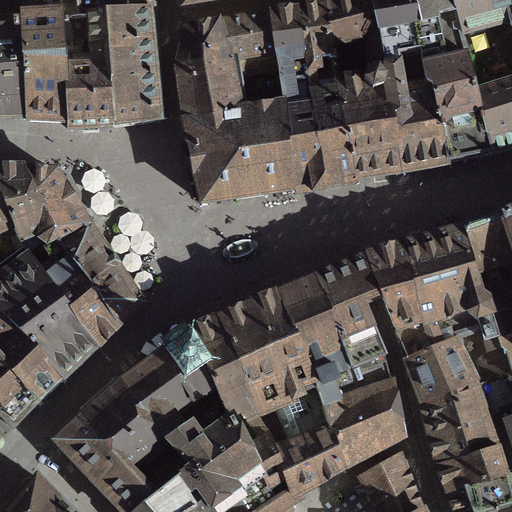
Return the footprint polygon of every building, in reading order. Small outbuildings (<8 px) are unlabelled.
[(0,0),(0,120),(23,120),(18,20),(16,0),(0,0)] [(60,0),(16,0),(18,20),(23,120),(66,122),(68,121),(67,70),(64,22),(64,20),(62,20),(61,2),(60,0)] [(60,0),(61,2),(62,20),(64,20),(64,22),(87,20),(87,18),(150,11),(149,0),(148,0),(60,0)] [(332,59),(379,49),(369,0),(355,0),(324,9),(332,59)] [(401,70),(423,67),(408,0),(369,0),(379,49),(382,72),(401,70)] [(429,66),(432,81),(470,72),(463,47),(451,0),(408,0),(423,67),(429,66)] [(511,0),(451,0),(463,47),(511,34),(511,0)] [(310,93),(310,92),(326,90),(322,68),(333,66),(332,59),(324,9),(297,13),(310,93)] [(150,11),(87,18),(87,20),(89,45),(103,44),(108,62),(112,129),(159,122),(150,11)] [(285,115),(313,111),(313,110),(310,92),(310,93),(297,13),(270,16),(277,63),(284,106),(285,115)] [(231,71),(277,63),(270,16),(219,24),(228,61),(230,61),(231,71)] [(67,70),(68,121),(66,122),(66,131),(70,131),(70,130),(112,129),(108,62),(103,44),(89,45),(87,20),(64,22),(67,70)] [(185,123),(182,123),(183,125),(238,114),(231,71),(230,61),(228,61),(219,24),(186,34),(177,68),(185,123)] [(511,34),(463,47),(470,72),(491,156),(511,149),(511,34)] [(333,66),(336,87),(326,90),(310,92),(313,110),(313,111),(326,188),(327,188),(327,186),(349,181),(353,180),(353,183),(355,182),(356,182),(356,180),(391,175),(396,174),(396,176),(400,175),(401,175),(401,174),(410,172),(448,165),(448,164),(432,89),(408,93),(401,70),(382,72),(379,49),(332,59),(333,66)] [(470,72),(432,81),(430,82),(432,89),(448,164),(475,159),(491,156),(470,72)] [(284,106),(238,114),(183,125),(184,132),(186,131),(186,133),(187,141),(185,142),(189,157),(191,157),(193,168),(191,169),(200,207),(206,206),(206,204),(271,194),(291,191),(292,194),(293,194),(285,123),(287,122),(285,115),(284,106)] [(313,111),(285,115),(287,122),(285,123),(293,194),(296,193),(296,190),(316,187),(324,186),(324,188),(326,188),(313,111)] [(18,243),(20,242),(31,260),(46,250),(46,247),(57,242),(55,237),(56,237),(23,172),(0,170),(0,195),(12,224),(11,225),(18,243)] [(57,242),(65,253),(90,235),(86,229),(56,178),(60,176),(58,172),(53,171),(53,174),(23,172),(56,237),(55,237),(57,242)] [(0,229),(11,225),(12,224),(0,195),(0,229)] [(511,211),(503,215),(503,217),(469,229),(468,227),(461,230),(461,232),(472,271),(474,270),(482,295),(489,310),(491,317),(495,327),(511,376),(511,379),(511,211)] [(81,330),(31,260),(20,242),(18,243),(11,225),(0,229),(0,313),(8,323),(45,365),(45,364),(64,384),(66,383),(63,380),(77,365),(79,368),(82,365),(80,363),(94,349),(96,351),(97,350),(81,330)] [(416,309),(432,351),(495,327),(491,317),(489,310),(482,295),(474,270),(472,271),(461,232),(456,233),(405,247),(401,248),(417,301),(416,309)] [(116,273),(90,235),(65,253),(63,254),(103,310),(103,309),(119,329),(121,327),(118,324),(133,308),(136,311),(142,305),(140,302),(138,299),(135,301),(127,289),(130,287),(127,284),(125,286),(116,273)] [(31,260),(81,330),(97,350),(99,349),(97,346),(115,327),(118,330),(119,329),(103,309),(103,310),(63,254),(65,253),(57,242),(46,247),(46,250),(31,260)] [(401,248),(365,258),(381,299),(406,362),(432,351),(416,309),(417,301),(401,248)] [(297,287),(277,295),(250,305),(250,306),(236,312),(220,319),(204,327),(195,330),(177,343),(167,349),(146,364),(120,383),(101,399),(82,416),(133,474),(134,474),(149,499),(189,471),(240,440),(228,417),(230,415),(240,410),(241,416),(244,421),(245,421),(257,445),(248,450),(246,451),(254,466),(267,488),(276,501),(280,499),(287,495),(289,494),(291,493),(274,459),(272,452),(268,439),(256,417),(274,411),(280,429),(299,423),(324,414),(331,435),(330,436),(342,470),(400,439),(391,384),(386,368),(383,357),(384,356),(364,306),(373,302),(381,299),(365,258),(358,262),(349,267),(316,280),(297,287)] [(8,323),(0,313),(0,418),(9,427),(12,430),(15,427),(36,405),(39,408),(42,405),(40,402),(61,383),(63,385),(64,384),(45,364),(45,365),(8,323)] [(511,376),(495,327),(432,351),(406,362),(422,404),(475,384),(483,379),(485,385),(511,376)] [(423,407),(436,458),(438,465),(499,450),(511,446),(511,442),(507,429),(509,426),(511,425),(511,379),(511,376),(485,385),(483,379),(475,384),(422,404),(423,407)] [(289,494),(287,495),(290,500),(299,495),(316,485),(339,472),(342,470),(330,436),(331,435),(324,414),(299,423),(280,429),(286,447),(272,452),(274,459),(291,493),(289,494)] [(57,445),(120,511),(134,511),(149,499),(134,474),(133,474),(82,416),(58,438),(57,439),(54,442),(56,446),(57,445)] [(511,511),(511,425),(509,426),(507,429),(511,442),(511,506),(490,511),(511,511)] [(280,499),(276,501),(267,488),(254,466),(246,451),(240,440),(189,471),(149,499),(134,511),(284,511),(293,506),(290,500),(287,495),(280,499)] [(439,467),(448,493),(511,477),(511,476),(511,446),(499,450),(438,465),(439,467)] [(399,456),(360,478),(378,511),(422,511),(422,510),(419,511),(411,489),(399,456)] [(511,481),(511,477),(448,493),(455,511),(490,511),(511,506),(511,481)] [(67,511),(36,479),(9,511),(67,511)]
